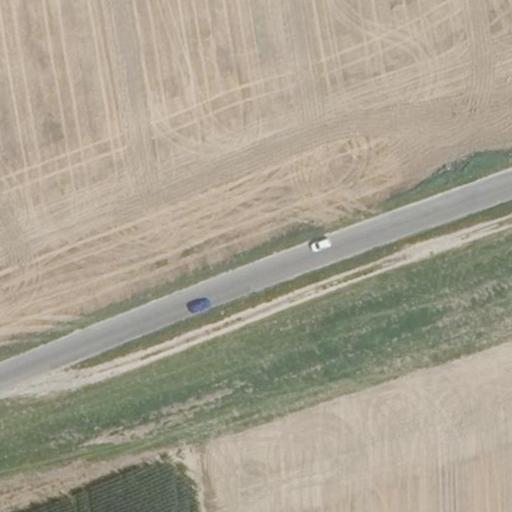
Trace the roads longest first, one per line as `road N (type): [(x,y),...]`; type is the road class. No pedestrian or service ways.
road 1 (tertiary): [(511,179),(438,201),(0,377)]
road 2 (track): [(0,379),(37,391),(511,220)]
